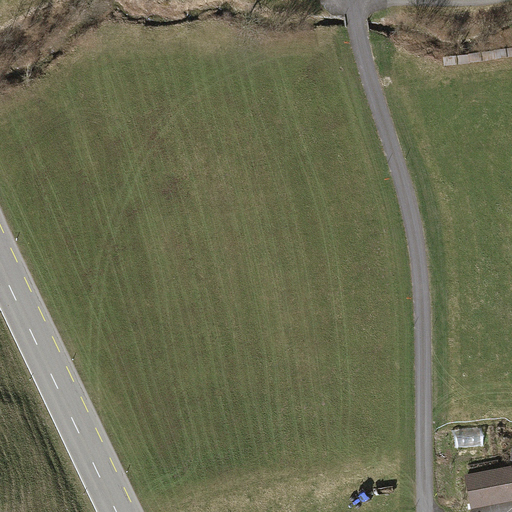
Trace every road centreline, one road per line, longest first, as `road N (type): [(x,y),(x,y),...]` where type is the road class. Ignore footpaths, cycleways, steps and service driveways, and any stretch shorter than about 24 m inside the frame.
road 1 (residential): [(424,511),(416,262),(357,51),(353,0)]
road 2 (primary): [(116,511),(0,267)]
